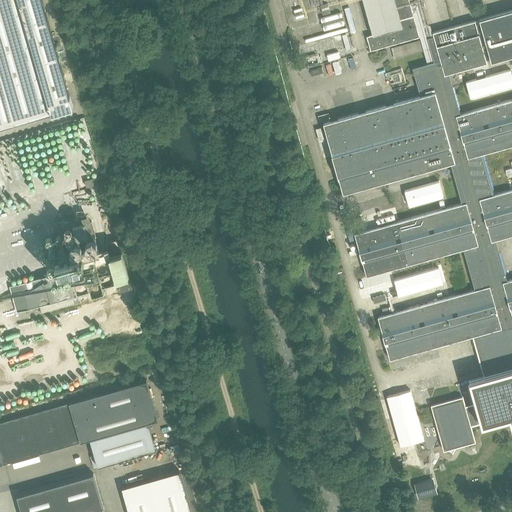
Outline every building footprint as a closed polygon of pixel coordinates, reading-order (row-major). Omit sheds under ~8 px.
[(0,0),(0,127),(73,106),(42,0),(0,0)] [(393,0),(401,26),(366,36),(370,50),(420,37),(409,0),(393,0)] [(320,5),(323,15),(330,13),(328,3),(320,5)] [(511,278),(507,280),(495,240),(511,235),(511,189),(494,194),(483,154),(511,145),(511,99),(460,114),(449,73),(487,63),(485,55),(489,54),(491,62),(511,55),(511,9),(479,19),(480,23),(476,24),(475,20),(432,32),(435,43),(429,45),(434,62),(412,68),(420,95),(323,123),(343,193),(450,163),(462,203),(354,233),(366,276),(463,249),(475,289),(378,317),(390,359),(473,336),(484,373),(486,375),(470,380),(476,403),(465,406),(462,396),(431,405),(444,450),(475,441),(469,421),(480,418),(482,424),(510,416),(511,423),(511,278)] [(511,69),(490,75),(466,82),(470,98),(511,85),(511,74),(511,70),(511,69)] [(319,121),(330,119),(329,113),(318,116),(319,121)] [(96,177),(85,180),(87,187),(98,184),(96,177)] [(443,196),(439,181),(404,191),(409,206),(443,196)] [(70,265),(71,266),(72,268),(12,286),(19,311),(75,295),(78,293),(77,289),(90,286),(91,293),(104,289),(102,282),(115,279),(114,277),(128,273),(122,250),(108,254),(108,255),(70,265)] [(394,280),(398,296),(399,296),(443,284),(443,283),(439,267),(394,280)] [(130,275),(117,278),(121,292),(134,288),(130,275)] [(371,297),(373,303),(385,300),(384,294),(371,297)] [(146,380),(0,421),(0,463),(81,441),(82,440),(90,438),(98,466),(156,449),(148,422),(157,419),(146,380)] [(424,439),(410,390),(387,396),(401,446),(424,439)] [(191,511),(180,470),(159,476),(122,487),(128,511),(191,511)] [(104,511),(93,473),(17,495),(21,511),(104,511)] [(434,487),(433,484),(432,480),(416,485),(419,497),(436,492),(434,487)]
